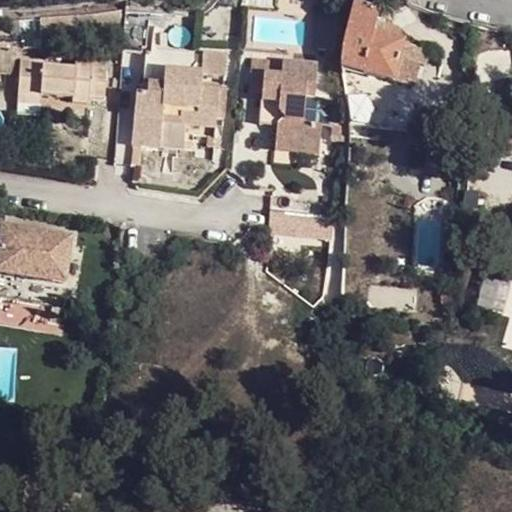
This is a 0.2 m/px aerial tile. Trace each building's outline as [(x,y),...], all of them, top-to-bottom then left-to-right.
[(343,40),(339,70),(393,81),(404,42),(401,41),(373,35),(377,23),(379,11),(353,3),(343,40)] [(126,12),(92,14),(94,33),(124,31),(125,22),(126,12)] [(320,16),(318,44),(331,45),(332,17),(320,16)] [(142,51),(145,25),(125,22),(124,31),(122,49),(142,51)] [(373,35),(401,41),(401,39),(400,37),(399,34),(398,32),(396,30),(395,30),(393,29),(392,28),(391,25),(377,23),(373,35)] [(12,41),(0,40),(0,71),(11,72),(12,41)] [(404,42),(393,81),(405,84),(414,57),(426,60),(429,49),(404,42)] [(200,56),(142,51),(139,85),(145,85),(144,95),(134,94),(129,136),(158,138),(160,119),(177,119),(176,124),(213,126),(216,90),(198,89),(200,56)] [(41,61),(18,59),(15,96),(39,97),(40,87),(54,89),(53,97),(70,98),(69,103),(86,104),(87,98),(101,99),(103,67),(90,66),(90,63),(72,61),(72,70),(41,67),(41,61)] [(315,64),(248,60),(246,90),(259,92),(259,101),(275,102),(275,110),(281,117),(274,126),(272,150),(316,153),(319,124),(300,123),(301,96),(313,97),(315,64)] [(344,97),(349,126),(367,128),(375,112),(367,98),(344,97)] [(259,101),(257,125),(274,126),(281,117),(275,110),(275,102),(259,101)] [(447,129),(447,119),(418,118),(418,138),(428,139),(429,128),(447,129)] [(158,138),(129,136),(128,147),(157,150),(158,138)] [(462,169),(462,158),(448,156),(448,169),(451,169),(462,169)] [(333,217),(268,211),(266,235),(331,241),(333,217)] [(70,242),(1,233),(0,239),(0,277),(64,286),(70,242)] [(234,456),(180,446),(174,470),(229,481),(234,456)] [(264,455),(247,451),(240,483),(257,486),(264,455)] [(159,470),(147,461),(138,474),(150,482),(159,470)]
